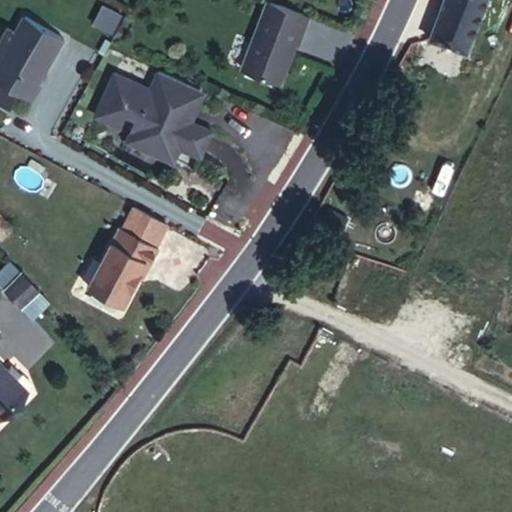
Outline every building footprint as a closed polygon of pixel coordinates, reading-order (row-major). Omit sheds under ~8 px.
[(446,0),(429,42),(472,58),(493,0),(446,0)] [(311,18),(272,1),(243,68),(279,84),(296,46),(298,47),(311,18)] [(40,83),(68,39),(31,15),(0,61),(0,77),(33,99),(42,84),(40,83)] [(205,88),(167,68),(157,87),(122,68),(101,110),(125,122),(132,109),(143,114),(136,128),(163,142),(168,156),(176,161),(184,146),(204,157),(217,131),(196,120),(194,124),(188,121),(205,88)] [(205,88),(188,121),(194,124),(196,120),(211,91),(205,88)] [(163,142),(136,128),(131,137),(168,156),(163,142)] [(115,229),(74,291),(109,315),(138,273),(143,277),(157,258),(115,229)] [(52,314),(34,288),(15,307),(30,328),(52,314)] [(0,369),(0,415),(22,399),(0,369)]
